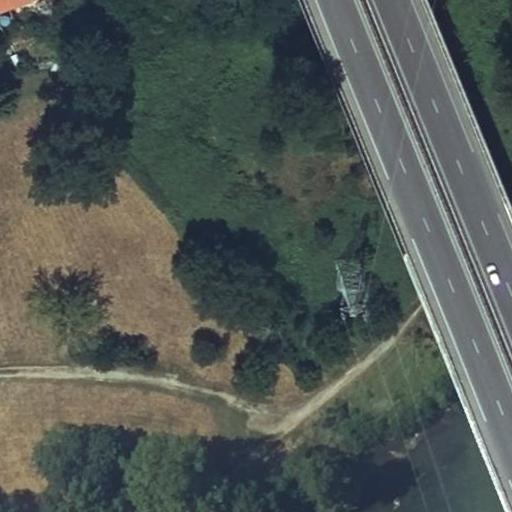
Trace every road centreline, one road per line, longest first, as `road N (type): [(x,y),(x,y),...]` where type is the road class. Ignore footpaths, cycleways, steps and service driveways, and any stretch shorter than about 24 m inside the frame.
road 1 (trunk): [(334,0),(511,446)]
road 2 (trunk): [(511,303),(395,0)]
